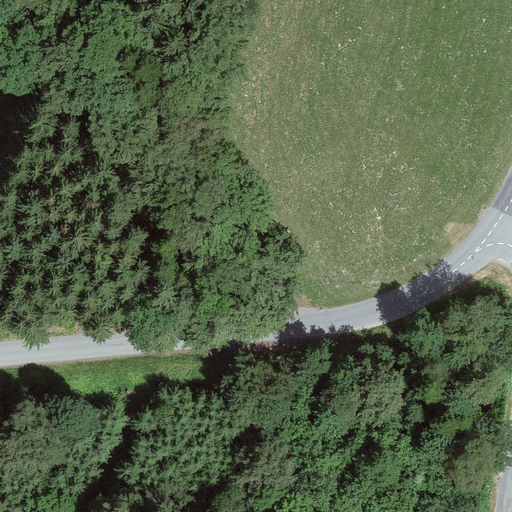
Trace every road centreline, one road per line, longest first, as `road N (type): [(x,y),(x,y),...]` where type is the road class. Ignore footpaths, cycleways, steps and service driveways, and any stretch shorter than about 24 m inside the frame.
road 1 (unclassified): [(511,231),(467,268),(388,311),(231,341),(0,359)]
road 2 (track): [(87,0),(143,39),(187,175),(300,330)]
